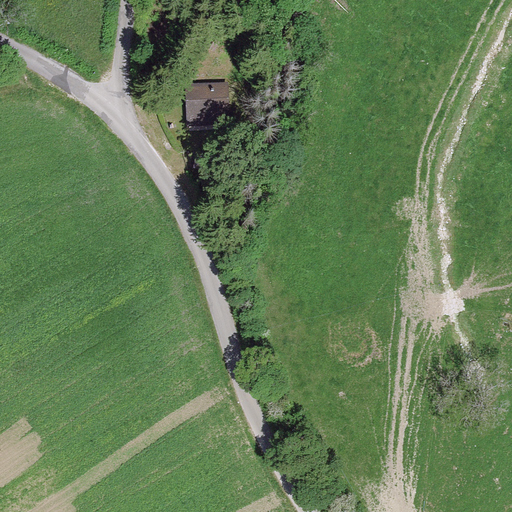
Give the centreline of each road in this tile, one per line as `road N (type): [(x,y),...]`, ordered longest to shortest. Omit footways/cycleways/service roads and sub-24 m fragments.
road 1 (unclassified): [(317,511),(263,417),(202,244),(123,104)]
road 2 (unclassified): [(0,41),(123,104)]
